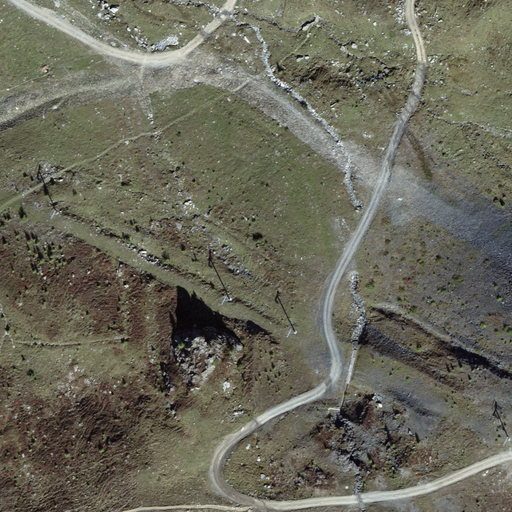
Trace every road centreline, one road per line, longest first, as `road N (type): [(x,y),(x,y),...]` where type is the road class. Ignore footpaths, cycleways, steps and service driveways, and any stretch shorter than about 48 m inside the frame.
road 1 (track): [(251,504),(219,484),(217,467),(239,434),(317,393),(337,372),(329,306),(420,83),(410,0)]
road 2 (track): [(511,455),(402,494),(251,504)]
road 3 (track): [(232,0),(191,44),(149,58),(109,49),(16,0)]
